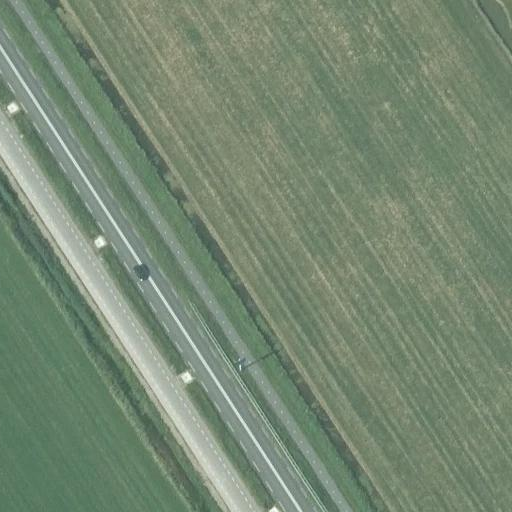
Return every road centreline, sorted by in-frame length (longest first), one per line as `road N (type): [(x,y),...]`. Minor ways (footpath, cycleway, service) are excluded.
road 1 (primary): [(0,49),(299,511)]
road 2 (unclassified): [(0,131),(247,511)]
